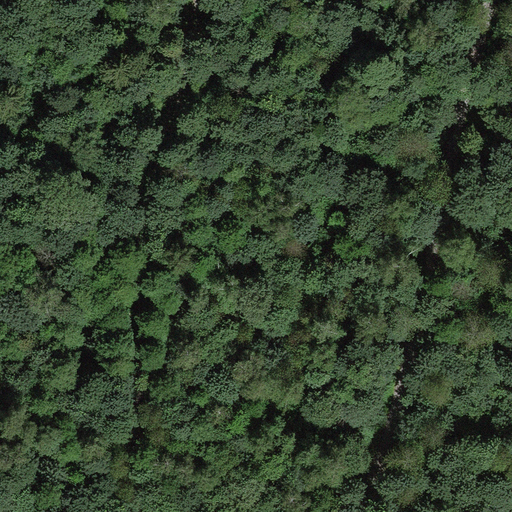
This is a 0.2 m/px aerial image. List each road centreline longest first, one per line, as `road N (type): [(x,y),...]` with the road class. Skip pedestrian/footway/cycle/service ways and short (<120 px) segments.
road 1 (track): [(485,0),(377,469),(358,511)]
road 2 (track): [(133,511),(130,359),(154,158),(196,0)]
